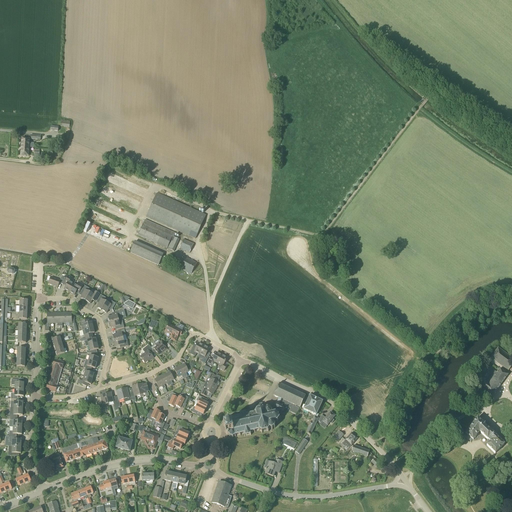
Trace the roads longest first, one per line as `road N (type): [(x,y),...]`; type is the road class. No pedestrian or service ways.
road 1 (residential): [(399,472),(324,398),(239,360)]
road 2 (residential): [(44,490),(143,460),(201,464)]
road 3 (residential): [(268,491),(313,497),(393,485)]
road 4 (residential): [(102,375),(108,347),(98,317),(60,299),(39,301)]
road 5 (residential): [(146,375),(177,358),(193,333),(239,360)]
